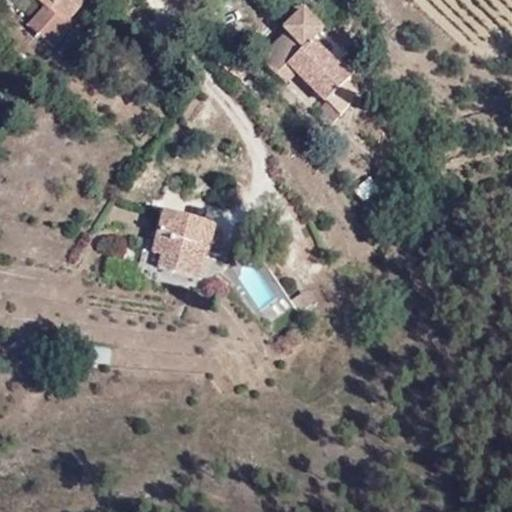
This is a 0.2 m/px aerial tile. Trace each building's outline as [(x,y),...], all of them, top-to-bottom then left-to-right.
[(316,2),(317,0),(287,0),(263,27),(278,40),(316,2)] [(349,15),(333,0),(317,0),(316,2),(339,25),(349,15)] [(316,2),(278,40),(289,50),(300,40),(345,81),(356,70),(339,53),(347,45),(352,38),(339,25),(316,2)] [(339,53),(356,70),(365,60),(347,45),(339,53)] [(166,201),(182,206),(188,186),(147,172),(135,205),(147,210),(141,230),(182,242),(187,221),(163,213),(166,201)] [(190,209),(182,206),(166,201),(163,213),(187,221),(190,209)] [(89,360),(107,362),(108,346),(91,344),(89,360)]
